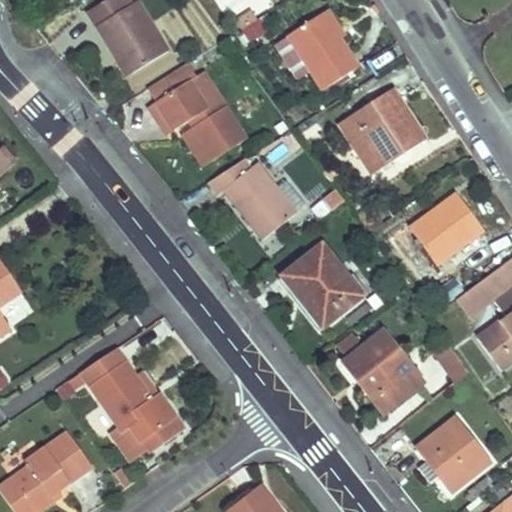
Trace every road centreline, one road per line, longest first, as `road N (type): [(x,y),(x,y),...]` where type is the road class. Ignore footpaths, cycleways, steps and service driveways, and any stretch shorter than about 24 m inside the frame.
road 1 (tertiary): [(0,65),(286,417)]
road 2 (residential): [(511,158),(411,0)]
road 3 (residential): [(286,417),(148,511)]
road 4 (tertiary): [(286,417),(363,511)]
